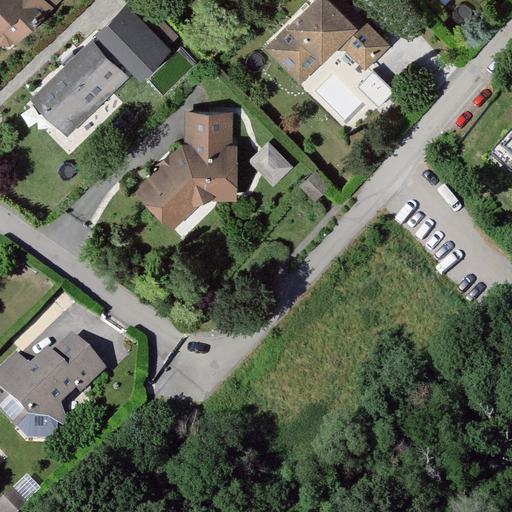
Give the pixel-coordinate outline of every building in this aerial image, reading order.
[(0,0),(0,41),(5,41),(46,0),(0,0)] [(131,0),(102,27),(145,73),(180,41),(141,0),(131,0)] [(383,40),(364,21),(345,19),(339,13),(339,8),(332,1),(333,0),(308,0),(266,40),(296,71),(329,40),(344,40),(362,60),(383,40)] [(348,0),(333,0),(332,1),(339,8),(339,13),(345,19),(364,21),(358,10),(348,0)] [(93,81),(110,65),(108,63),(112,58),(92,38),(87,42),(85,41),(70,55),(65,51),(54,62),(60,68),(52,76),(49,73),(38,84),(31,91),(38,98),(52,113),(69,99),(75,99),(78,96),(86,105),(101,90),(93,81)] [(166,91),(199,60),(184,43),(150,73),(166,91)] [(60,68),(54,62),(35,80),(38,84),(49,73),(52,76),(60,68)] [(93,81),(101,90),(118,75),(110,65),(93,81)] [(369,67),(357,78),(377,98),(388,87),(369,67)] [(52,113),(38,98),(32,103),(59,130),(86,105),(78,96),(75,99),(69,99),(52,113)] [(137,185),(152,202),(160,195),(175,210),(190,196),(207,190),(227,190),(228,157),(224,157),(224,111),(222,111),(185,112),(184,112),(185,145),(181,146),(173,152),(173,160),(170,162),(166,166),(156,166),(137,185)] [(273,137),(253,155),(277,180),(297,162),(273,137)] [(511,146),(498,162),(511,175),(511,146)] [(297,181),(308,193),(309,193),(321,181),(309,169),(297,181)] [(160,195),(152,202),(166,218),(175,210),(160,195)] [(28,372),(13,357),(0,370),(0,388),(7,396),(26,416),(13,427),(24,439),(47,437),(50,433),(49,417),(56,416),(56,404),(73,387),(78,391),(100,371),(70,341),(54,355),(50,351),(28,372)] [(26,416),(7,396),(0,403),(0,413),(13,427),(26,416)] [(11,489),(0,499),(0,511),(15,511),(25,503),(11,489)]
